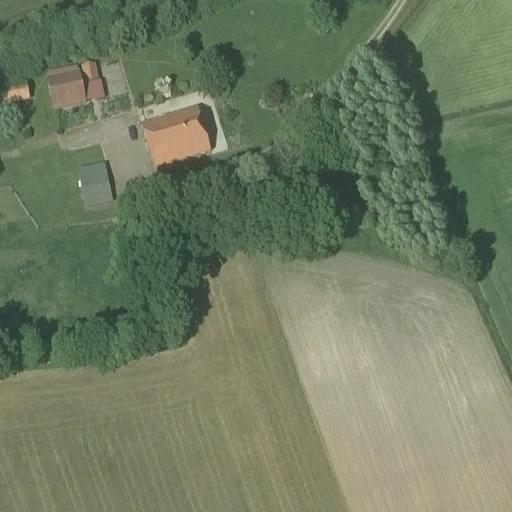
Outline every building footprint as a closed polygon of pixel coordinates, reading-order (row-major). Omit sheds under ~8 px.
[(98,82),(95,66),(81,69),(84,86),(98,82)] [(53,115),(86,107),(77,68),(47,75),(48,81),(46,81),(53,115)] [(0,109),(30,102),(25,80),(0,85),(0,109)] [(156,171),(209,154),(196,110),(142,127),(156,171)] [(103,151),(71,159),(78,185),(110,177),(103,151)] [(108,185),(82,191),(86,210),(112,205),(108,185)] [(360,208),(347,211),(351,228),(364,225),(360,208)]
